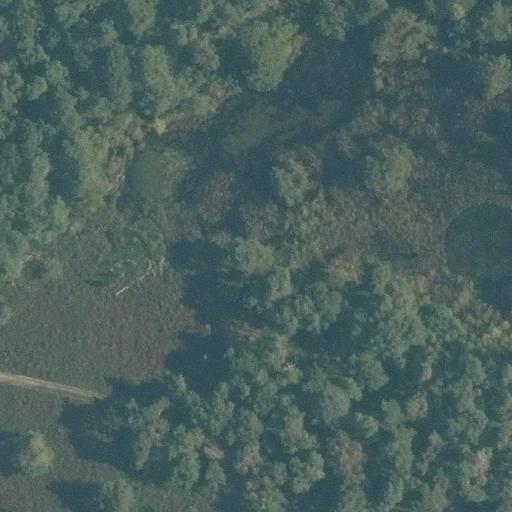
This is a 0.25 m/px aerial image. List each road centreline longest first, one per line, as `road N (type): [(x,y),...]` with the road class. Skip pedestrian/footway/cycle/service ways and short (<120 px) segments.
road 1 (unknown): [(208,0),(0,157)]
road 2 (track): [(0,43),(71,23),(115,0)]
